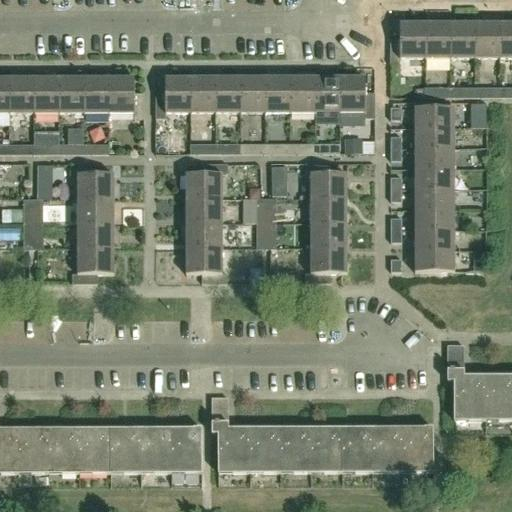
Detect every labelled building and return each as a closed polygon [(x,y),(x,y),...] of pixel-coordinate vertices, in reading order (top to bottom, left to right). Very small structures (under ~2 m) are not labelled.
[(511,25),(500,26),(500,62),(511,61),(511,25)] [(391,43),(391,67),(401,67),(401,62),(426,62),(425,26),(401,26),(401,43),(391,43)] [(425,26),(426,62),(450,62),(450,26),(425,26)] [(450,26),(450,62),(475,62),(475,26),(450,26)] [(475,26),(475,62),(500,62),(500,26),(475,26)] [(0,80),(0,116),(10,117),(10,81),(0,80)] [(85,81),(85,117),(110,117),(110,80),(85,81)] [(134,122),(145,122),(145,96),(135,96),(135,80),(110,80),(110,117),(134,117),(134,122)] [(191,117),(191,80),(166,80),(166,96),(156,96),(156,122),(166,122),(166,117),(191,117)] [(191,80),(191,117),(216,117),(216,80),(191,80)] [(216,80),(216,117),(241,116),(240,80),(216,80)] [(240,80),(241,116),(266,116),(265,80),(240,80)] [(265,80),(266,116),(290,116),(290,80),(265,80)] [(290,80),(290,116),(315,116),(315,80),(290,80)] [(315,80),(315,116),(340,116),(340,80),(315,80)] [(375,121),(375,96),(365,96),(365,80),(340,80),(340,116),(365,116),(366,121),(375,121)] [(10,81),(10,117),(35,117),(35,81),(10,81)] [(35,81),(35,117),(60,117),(60,81),(35,81)] [(60,81),(60,117),(85,117),(85,81),(60,81)] [(475,90),(451,91),(451,101),(475,101),(475,90)] [(500,90),(475,90),(475,101),(500,101),(500,90)] [(511,90),(500,90),(500,101),(511,100),(511,90)] [(425,101),(426,101),(451,101),(451,91),(425,91),(425,101)] [(391,110),(391,123),(402,124),(402,111),(391,110)] [(415,131),(454,131),(454,111),(415,111),(415,131)] [(75,131),(74,146),(86,147),(87,131),(75,131)] [(454,131),(415,131),(415,152),(454,152),(454,131)] [(391,152),(402,152),(402,140),(391,140),(391,152)] [(10,148),(0,147),(0,157),(10,158),(10,148)] [(60,147),(35,148),(35,158),(60,158),(60,147)] [(85,147),(60,147),(60,158),(85,158),(85,147)] [(85,147),(85,158),(109,158),(110,147),(85,147)] [(191,147),(190,157),(216,157),(216,147),(191,147)] [(216,157),(241,157),(241,147),(216,147),(216,157)] [(241,157),(266,157),(266,147),(241,147),(241,157)] [(266,147),(266,157),(291,157),(291,147),(266,147)] [(315,147),(291,147),(291,157),(315,157),(315,147)] [(315,147),(315,157),(340,157),(340,147),(315,147)] [(35,148),(10,148),(10,158),(35,158),(35,148)] [(391,152),(391,164),(402,164),(402,152),(391,152)] [(454,152),(415,152),(415,173),(454,172),(454,152)] [(78,202),(115,202),(114,177),(98,177),(98,167),(73,167),(73,177),(78,177),(78,202)] [(186,202),(223,202),(223,177),(228,177),(228,167),(202,167),(202,177),(186,177),(186,202)] [(311,202),(348,201),(348,176),(332,176),(332,167),(306,167),(306,176),(311,176),(311,202)] [(454,172),(415,173),(415,193),(454,193),(454,172)] [(391,193),(402,193),(402,181),(391,181),(391,193)] [(391,193),(391,205),(402,205),(402,193),(391,193)] [(454,193),(415,193),(415,214),(454,214),(454,193)] [(311,227),(348,226),(348,201),(311,202),(311,227)] [(34,227),(44,227),(44,202),(34,203),(34,227)] [(78,227),(115,227),(115,202),(78,202),(78,227)] [(187,227),(223,227),(223,202),(186,202),(187,227)] [(257,202),(257,226),(266,226),(266,202),(257,202)] [(277,227),(277,202),(266,202),(266,226),(266,227),(277,227)] [(34,227),(34,203),(24,203),(24,227),(34,227)] [(454,214),(415,214),(415,234),(455,234),(454,214)] [(391,234),(402,234),(402,221),(391,222),(391,234)] [(266,252),(266,227),(266,226),(257,226),(257,252),(266,252)] [(311,252),(348,252),(348,226),(311,227),(311,252)] [(34,227),(24,227),(24,253),(35,253),(34,227)] [(44,252),(44,248),(44,227),(34,227),(35,253),(44,252)] [(79,252),(115,252),(115,227),(78,227),(79,252)] [(187,252),(223,252),(223,227),(187,227),(187,252)] [(277,252),(277,227),(266,227),(266,252),(271,252),(277,252)] [(402,246),(402,234),(391,234),(391,246),(402,246)] [(455,234),(415,234),(415,255),(455,255),(455,234)] [(119,271),(146,271),(146,251),(120,251),(119,271)] [(73,287),(98,287),(98,277),(115,277),(115,252),(79,252),(79,277),(73,277),(73,287)] [(202,286),(228,286),(228,277),(223,277),(223,252),(187,252),(187,277),(202,277),(202,286)] [(306,287),(332,287),(332,277),(348,277),(348,252),(311,252),(311,277),(306,277),(306,287)] [(459,254),(460,268),(476,267),(475,253),(459,254)] [(455,255),(415,255),(415,276),(455,275),(455,255)] [(402,262),(391,263),(391,275),(403,275),(402,262)] [(511,423),(511,378),(464,379),(464,349),(447,349),(447,385),(454,385),(454,424),(511,423)] [(212,401),(212,437),(219,437),(219,477),(433,476),(433,431),(229,431),(229,401),(212,401)] [(0,477),(202,476),(202,431),(0,431),(0,477)]
